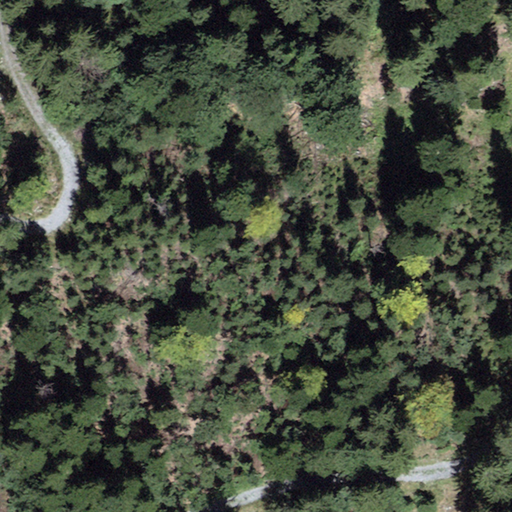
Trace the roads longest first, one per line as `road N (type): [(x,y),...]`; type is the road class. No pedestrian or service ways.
road 1 (track): [(213,511),(311,483),(444,472),(474,463),(511,423)]
road 2 (track): [(7,0),(27,90),(75,173),(63,218),(46,231),(0,223)]
